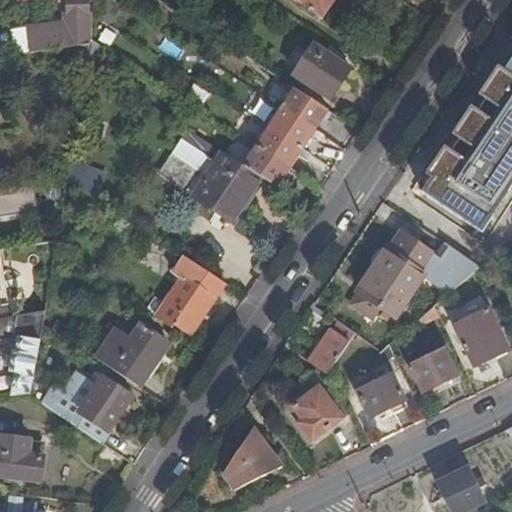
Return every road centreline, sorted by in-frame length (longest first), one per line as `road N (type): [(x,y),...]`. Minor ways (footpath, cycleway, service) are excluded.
road 1 (tertiary): [(131,510),(477,0)]
road 2 (residential): [(511,403),(314,501)]
